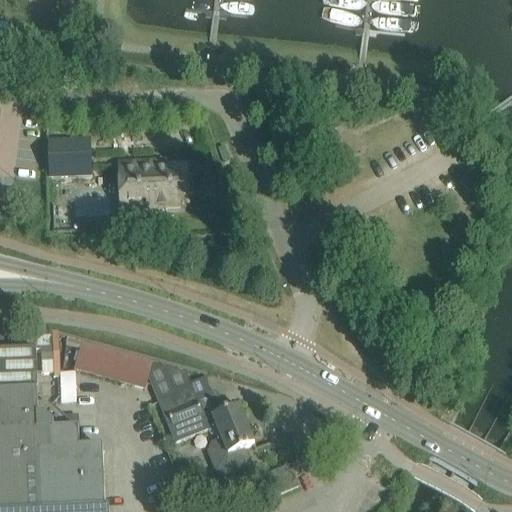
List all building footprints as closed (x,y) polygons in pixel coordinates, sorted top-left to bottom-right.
[(0,50),(5,51),(9,25),(0,23),(0,50)] [(93,142),(50,144),(51,180),(94,179),(93,142)] [(153,209),(188,208),(187,167),(153,169),(153,164),(119,165),(121,204),(153,203),(153,209)] [(38,417),(36,375),(35,352),(42,351),(42,375),(57,375),(56,337),(35,338),(34,327),(0,328),(0,511),(28,511),(105,509),(103,449),(79,450),(79,430),(54,431),(54,426),(44,417),(38,417)] [(208,420),(213,418),(210,411),(202,414),(197,402),(176,410),(172,399),(158,404),(174,445),(212,431),(208,420)] [(239,407),(213,418),(208,420),(212,431),(217,443),(211,445),(207,453),(214,474),(223,476),(243,468),(248,460),(244,450),(255,446),(239,407)] [(160,478),(167,496),(188,487),(181,470),(160,478)]
